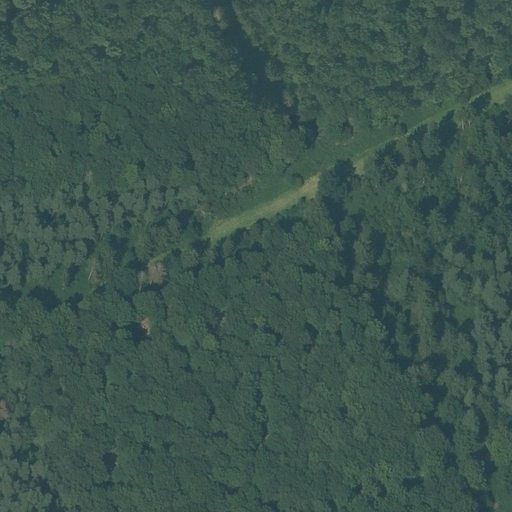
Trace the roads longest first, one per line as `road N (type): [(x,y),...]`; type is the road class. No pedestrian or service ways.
road 1 (track): [(0,373),(78,511)]
road 2 (track): [(382,511),(511,449)]
